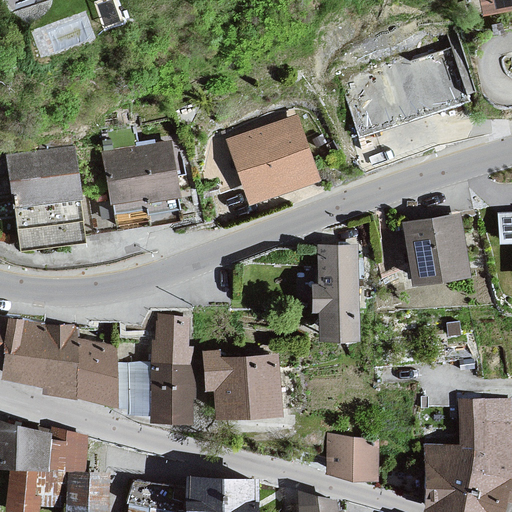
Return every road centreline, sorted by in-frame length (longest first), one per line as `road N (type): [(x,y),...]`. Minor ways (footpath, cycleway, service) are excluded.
road 1 (tertiary): [(511,150),(133,283),(78,291),(0,284)]
road 2 (tertiary): [(0,397),(414,511)]
